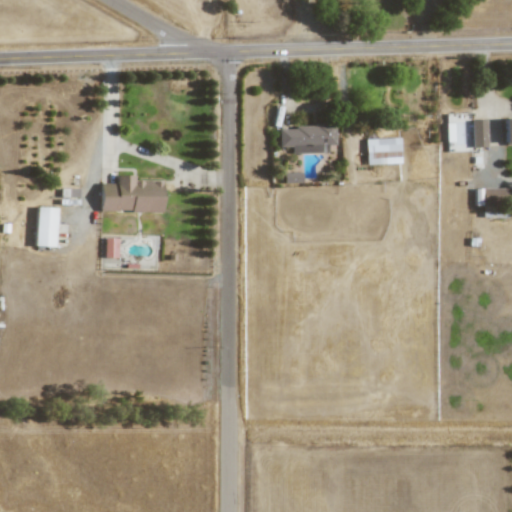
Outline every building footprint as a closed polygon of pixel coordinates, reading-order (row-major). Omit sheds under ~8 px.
[(511,117),(502,118),(503,145),(511,144),(511,117)] [(470,147),(485,146),(484,120),(470,120),(470,147)] [(327,152),(327,144),(334,144),(333,125),(277,126),(278,146),(290,146),(290,153),(327,152)] [(399,163),(398,137),(364,139),(365,164),(399,163)] [(281,173),(282,183),(300,183),(300,172),(281,173)] [(160,212),(160,181),(132,180),(132,175),(113,175),(113,183),(98,183),(98,211),(160,212)] [(509,188),(472,188),(472,205),(509,204),(509,188)] [(33,246),(52,247),(54,208),(34,207),(33,246)] [(115,238),(102,238),(101,257),(115,257),(115,238)]
